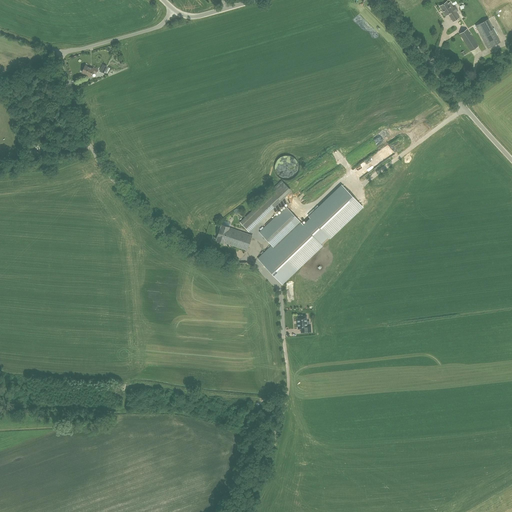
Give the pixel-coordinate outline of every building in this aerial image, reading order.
[(455,5),(452,7),(450,2),(448,4),(446,1),(440,6),(442,9),(441,9),(446,16),(448,14),(453,22),(459,17),(456,12),(458,11),(455,5)] [(500,42),(488,19),(476,26),(488,48),(500,42)] [(463,39),(470,51),(478,46),(470,34),(463,39)] [(107,66),(103,64),(99,71),(104,73),(107,66)] [(93,67),(93,69),(85,65),(82,72),(91,76),(93,72),(96,73),(98,70),(93,67)] [(282,181),(240,223),(249,233),(292,192),(282,181)] [(286,207),(259,232),(272,245),(258,258),(282,284),(322,245),(320,243),(328,236),(330,238),(362,207),(341,185),(309,216),(310,218),(303,225),(286,207)] [(229,227),(221,224),(220,228),(217,236),(216,240),(224,243),(247,250),(252,235),(229,228),(229,227)] [(298,317),(296,317),(297,329),(300,329),(301,333),(311,332),(310,328),(307,328),(306,316),(302,316),(302,315),(298,315),(298,317)]
